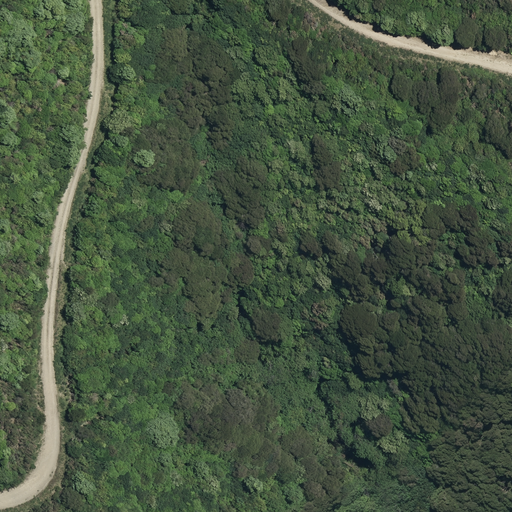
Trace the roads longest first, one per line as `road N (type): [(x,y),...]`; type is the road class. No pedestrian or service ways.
road 1 (track): [(14,511),(42,499),(60,449),(50,360),(88,154),(97,0)]
road 2 (track): [(334,0),(381,26),(511,73)]
